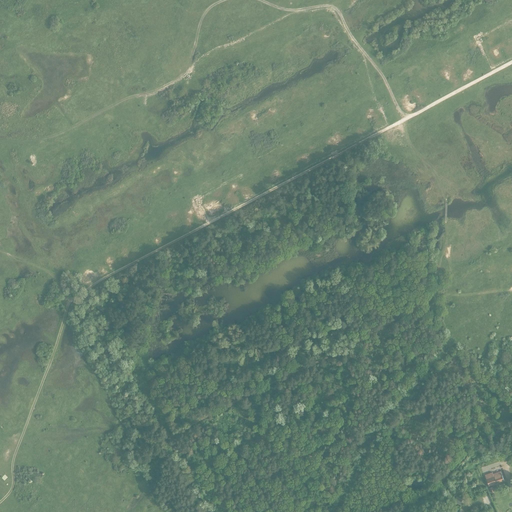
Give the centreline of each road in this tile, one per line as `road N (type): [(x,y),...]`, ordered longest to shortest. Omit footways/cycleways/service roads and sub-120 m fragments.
road 1 (track): [(69,300),(395,123)]
road 2 (track): [(0,466),(15,454),(69,300)]
road 3 (track): [(395,123),(511,62)]
